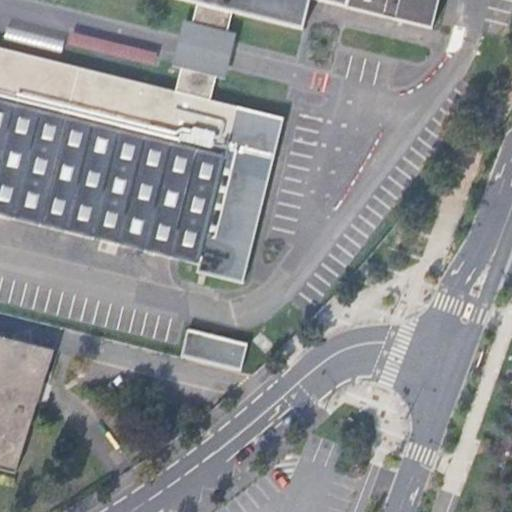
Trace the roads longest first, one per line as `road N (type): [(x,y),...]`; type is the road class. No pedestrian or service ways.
road 1 (tertiary): [(447,367),(370,342),(345,349),(129,511)]
road 2 (secondary): [(511,206),(447,367)]
road 3 (secondary): [(447,367),(397,511)]
